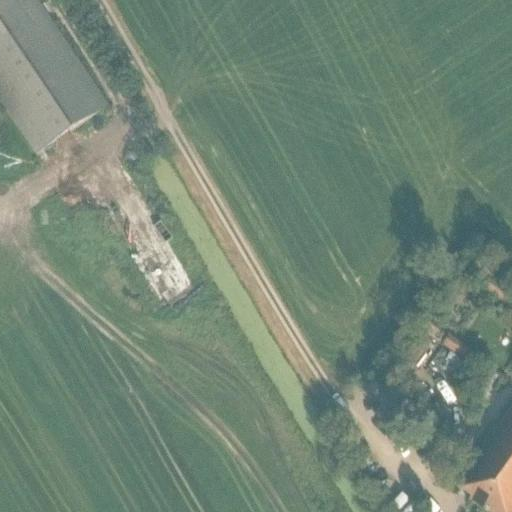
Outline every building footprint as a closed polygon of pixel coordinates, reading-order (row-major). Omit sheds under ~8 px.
[(0,0),(0,103),(36,158),(109,109),(35,0),(0,0)] [(511,295),(487,278),(479,289),(511,311),(511,295)] [(399,355),(415,368),(443,336),(427,322),(399,355)] [(396,357),(385,373),(401,384),(412,368),(396,357)] [(511,511),(511,409),(511,411),(456,491),(471,501),(469,504),(479,511),(511,511)]
